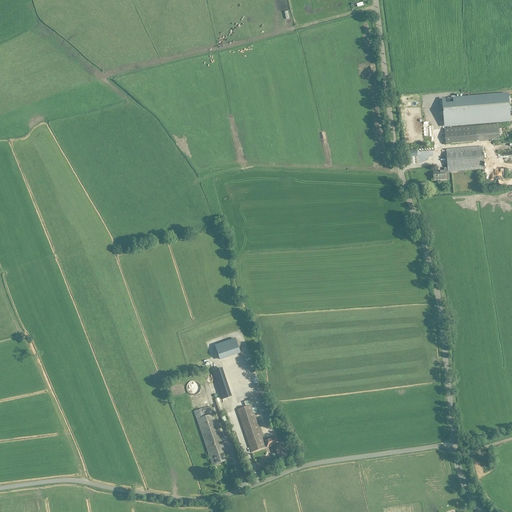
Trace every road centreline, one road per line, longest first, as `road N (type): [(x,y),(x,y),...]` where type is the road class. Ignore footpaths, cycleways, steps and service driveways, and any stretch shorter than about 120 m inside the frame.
road 1 (unclassified): [(454,444),(311,464),(200,499),(69,480),(0,489)]
road 2 (unclassified): [(454,444),(437,289),(399,171),(375,0)]
road 3 (track): [(376,7),(104,76)]
road 4 (track): [(159,134),(194,181),(244,167),(399,171)]
